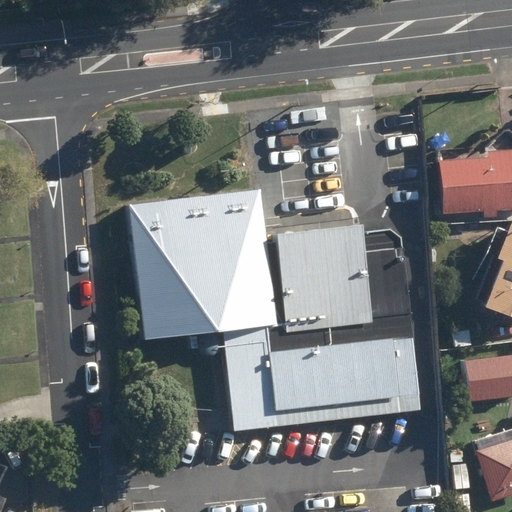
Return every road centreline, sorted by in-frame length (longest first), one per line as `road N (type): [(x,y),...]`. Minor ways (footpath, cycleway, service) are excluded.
road 1 (residential): [(85,511),(51,70)]
road 2 (secondary): [(51,70),(283,42)]
road 3 (secondary): [(283,42),(511,13)]
